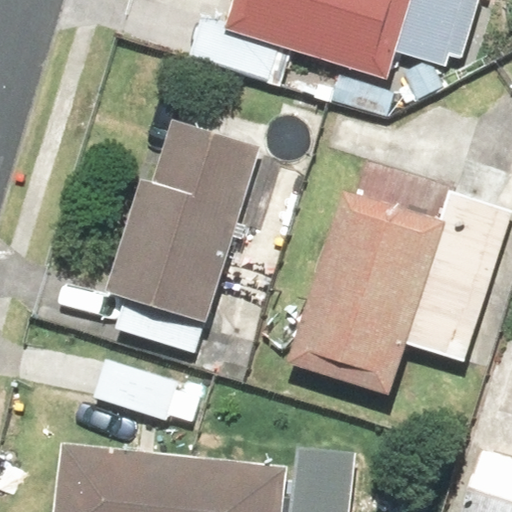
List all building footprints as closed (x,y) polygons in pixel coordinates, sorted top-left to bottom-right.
[(225,0),(222,11),(386,67),(408,0),(225,0)] [(115,302),(214,336),(276,160),(177,126),(115,302)] [(295,375),(394,410),(456,234),(357,199),(295,375)] [(345,511),(353,439),(292,433),(283,511),(345,511)] [(269,511),(274,451),(55,435),(48,511),(269,511)] [(511,511),(511,452),(476,441),(452,511),(511,511)]
